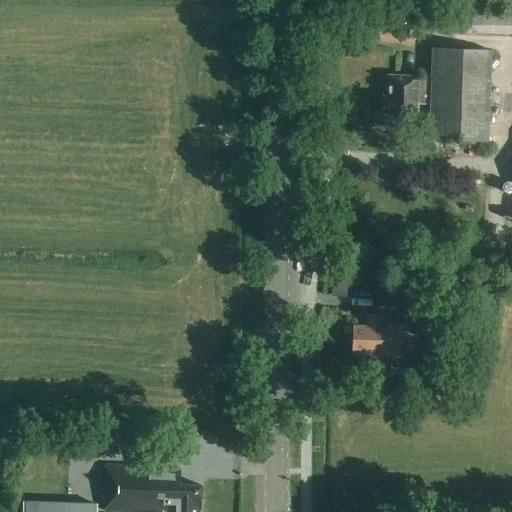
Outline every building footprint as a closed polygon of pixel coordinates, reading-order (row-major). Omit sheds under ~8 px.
[(456,34),(511,35),(511,19),(511,16),(457,15),(456,34)] [(429,78),(387,76),(387,96),(383,96),(382,113),(416,114),(416,104),(428,105),(427,138),(485,140),(488,52),(430,50),(429,78)] [(403,282),(402,299),(431,300),(431,283),(403,282)] [(493,290),(488,290),(485,293),(485,298),(488,302),(493,302),(496,299),(497,293),(493,290)] [(352,326),(351,356),(400,358),(401,324),(382,323),(382,314),(366,313),(366,326),(352,326)] [(117,426),(105,425),(104,443),(117,444),(117,426)] [(200,509),(200,485),(180,485),(180,467),(107,465),(106,510),(152,511),(198,511),(198,509),(200,509)]
